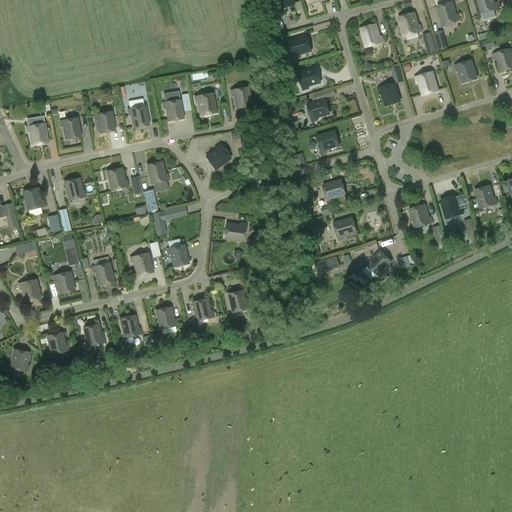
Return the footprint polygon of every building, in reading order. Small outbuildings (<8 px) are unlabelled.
[(294,5),(292,0),(276,0),(279,10),(294,5)] [(494,4),(493,0),(476,0),(481,14),(498,9),(496,3),(494,4)] [(456,15),(452,3),(437,7),(443,25),(459,20),(458,15),(456,15)] [(417,26),(414,14),(399,18),(404,37),(421,32),(419,26),(417,26)] [(375,25),(361,29),(366,48),(383,43),(381,37),(379,38),(375,25)] [(299,55),(311,52),(307,37),(288,42),(293,59),(299,57),(299,55)] [(493,38),(481,42),(484,50),(496,46),(493,38)] [(448,49),(445,40),(437,42),(440,51),(448,49)] [(437,52),(434,43),(425,45),(428,55),(437,52)] [(497,60),(500,72),(511,68),(511,56),(510,50),(493,55),(495,60),(497,60)] [(458,71),(462,84),(477,79),(471,61),(455,66),(456,72),(458,71)] [(320,83),(316,68),(298,74),(303,91),(309,89),(308,87),(320,83)] [(422,95),(437,90),(431,72),(415,77),(416,83),(418,82),(422,95)] [(385,107),(400,102),(395,84),(378,89),(380,95),(381,94),(385,107)] [(236,109),(251,107),(248,88),(231,91),(232,97),(234,97),(236,109)] [(334,89),(314,94),(316,101),(336,95),(334,89)] [(181,95),(184,112),(191,111),(188,94),(181,95)] [(199,104),(201,116),(216,113),(212,95),(196,98),(197,104),(199,104)] [(180,100),(163,104),(164,110),(166,109),(168,122),(183,119),(180,100)] [(325,100),(307,105),(312,122),(318,120),(317,118),(330,114),(325,100)] [(265,115),(263,105),(253,108),(255,117),(265,115)] [(131,116),(133,129),(149,126),(145,107),(128,110),(129,116),(131,116)] [(111,112),(94,115),(95,121),(97,121),(99,134),(115,131),(111,112)] [(77,119),(60,122),(61,128),(63,127),(65,140),(80,137),(77,119)] [(32,146),(47,143),(44,125),(27,128),(28,134),(30,133),(32,146)] [(339,147),(335,132),(316,137),(321,154),(327,152),(326,150),(339,147)] [(290,153),(290,140),(283,139),(282,153),(290,153)] [(216,150),(206,158),(215,170),(230,159),(220,145),(215,148),(216,150)] [(151,185),(168,180),(167,174),(165,175),(162,162),(146,166),(151,185)] [(111,191),(128,187),(126,181),(124,182),(121,169),(106,173),(111,191)] [(68,201),(85,197),(84,191),(82,192),(79,179),(64,183),(68,201)] [(341,180),(323,186),(328,203),(333,201),(333,199),(345,195),(341,180)] [(490,186),(475,191),(480,209),(493,205),(497,204),(495,198),(493,199),(490,186)] [(38,189),(23,192),(27,211),(44,207),(43,201),(41,201),(38,189)] [(153,190),(143,192),(148,213),(158,210),(153,190)] [(301,195),(300,195),(293,198),(303,221),(311,217),(301,195)] [(459,209),(455,196),(441,201),(446,219),(463,214),(461,208),(459,209)] [(3,206),(8,230),(18,227),(12,204),(3,206)] [(410,210),(415,228),(432,223),(430,217),(428,218),(424,206),(410,210)] [(187,216),(185,207),(163,212),(166,221),(187,216)] [(71,230),(66,209),(58,211),(63,232),(71,230)] [(154,213),(157,225),(165,223),(162,211),(154,213)] [(344,239),(344,237),(356,233),(352,218),(334,224),(339,241),(344,239)] [(468,239),(471,238),(472,241),(479,239),(473,219),(463,221),(468,239)] [(309,239),(315,237),(311,223),(304,225),(309,239)] [(226,224),(224,240),(243,242),(246,225),(240,224),(239,226),(226,224)] [(440,226),(433,228),(437,243),(445,241),(440,226)] [(75,240),(65,241),(68,266),(78,264),(75,240)] [(16,256),(36,251),(34,242),(14,247),(16,256)] [(155,257),(161,255),(158,242),(152,244),(155,257)] [(173,268),(188,264),(184,246),(167,250),(168,256),(170,255),(173,268)] [(380,252),(367,266),(380,278),(384,273),(383,272),(392,263),(380,252)] [(137,276),(152,273),(148,254),(131,258),(132,264),(134,264),(137,276)] [(337,257),(310,265),(313,273),(317,272),(318,275),(340,268),(337,257)] [(96,273),(98,286),(114,282),(109,264),(92,268),(94,273),(96,273)] [(59,295),(74,291),(70,273),(53,277),(54,283),(56,282),(59,295)] [(22,290),(25,303),(40,299),(36,281),(18,285),(20,291),(22,290)] [(242,291),(227,295),(232,313),(249,309),(247,303),(245,304),(242,291)] [(207,299),(192,303),(196,321),(213,317),(212,312),(210,312),(207,299)] [(171,308),(155,311),(160,330),(177,326),(176,320),(174,321),(171,308)] [(124,338),(141,334),(140,329),(138,329),(135,316),(120,320),(124,338)] [(87,347),(105,343),(103,337),(101,338),(98,325),(83,328),(87,347)] [(186,330),(188,336),(195,335),(193,328),(186,330)] [(51,355),(68,351),(67,346),(65,346),(62,333),(47,337),(51,355)] [(144,347),(160,343),(158,334),(142,338),(144,347)] [(116,346),(120,364),(128,362),(124,344),(116,346)] [(27,372),(29,366),(27,366),(29,353),(14,350),(10,369),(27,372)]
